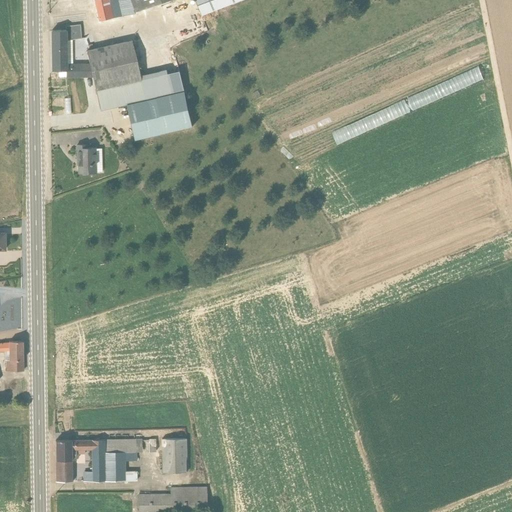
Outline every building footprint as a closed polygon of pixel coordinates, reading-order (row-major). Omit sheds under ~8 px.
[(94,0),(100,22),(135,13),(130,0),(94,0)] [(130,0),(135,13),(171,0),(130,0)] [(194,0),(201,17),(243,0),(194,0)] [(133,140),(192,127),(180,71),(167,74),(167,70),(139,76),(131,40),(86,50),(88,63),(72,64),(72,40),(81,39),(80,25),(65,26),(65,31),(51,31),(52,71),(66,71),(65,77),(92,77),(100,110),(125,105),(133,140)] [(86,145),(76,146),(78,173),(93,173),(101,172),(100,149),(95,149),(95,148),(86,148),(86,145)] [(6,372),(23,371),(22,342),(7,342),(0,343),(0,351),(3,352),(4,361),(5,361),(6,372)] [(141,439),(55,441),(56,482),(72,482),(72,461),(76,461),(76,455),(84,455),(84,450),(91,450),(91,471),(82,472),(82,482),(137,481),(136,471),(125,471),(125,461),(136,461),(136,452),(142,452),(141,439)] [(186,439),(161,439),(162,473),(186,473),(186,439)] [(144,494),(137,494),(137,511),(207,511),(207,487),(170,488),(170,494),(149,494),(149,492),(144,492),(144,494)]
